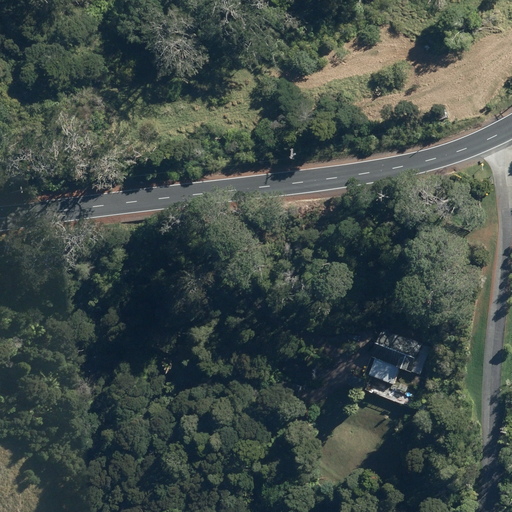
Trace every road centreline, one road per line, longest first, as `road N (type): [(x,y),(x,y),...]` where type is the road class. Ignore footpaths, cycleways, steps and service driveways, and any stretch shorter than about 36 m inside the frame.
road 1 (tertiary): [(0,218),(375,171),(496,136)]
road 2 (unclassified): [(511,208),(487,511)]
